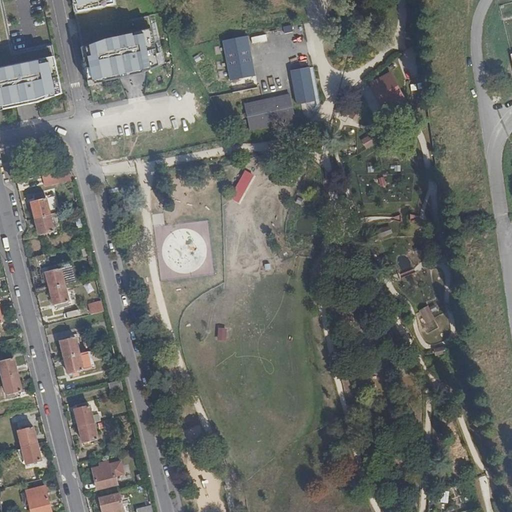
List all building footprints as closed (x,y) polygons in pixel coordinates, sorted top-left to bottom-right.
[(77,0),(79,9),(116,5),(115,0),(77,0)] [(117,40),(86,47),(92,91),(162,79),(153,38),(143,40),(142,34),(117,40)] [(254,75),(247,36),(220,41),(227,80),(254,75)] [(59,60),(0,70),(0,115),(17,112),(68,99),(59,60)] [(308,67),(288,70),(294,103),(315,100),(308,67)] [(406,101),(390,73),(369,85),(384,113),(406,101)] [(232,91),(257,86),(255,75),(230,80),(232,91)] [(248,130),(293,120),(287,95),(242,105),(248,130)] [(357,123),(366,108),(357,103),(348,118),(357,123)] [(379,142),(374,133),(361,141),(366,150),(379,142)] [(405,158),(408,147),(393,144),(391,155),(405,158)] [(70,169),(57,172),(60,182),(72,179),(70,169)] [(252,175),(243,170),(229,198),(237,202),(252,175)] [(33,202),(37,218),(52,215),(51,212),(48,201),(47,199),(41,200),(37,201),(33,202)] [(48,201),(51,212),(60,210),(58,199),(48,201)] [(52,215),(37,218),(41,235),(45,235),(49,234),(56,232),(52,215)] [(375,230),(377,236),(392,232),(390,226),(375,230)] [(356,258),(348,243),(339,248),(347,263),(356,258)] [(47,268),(52,288),(66,285),(78,282),(72,261),(47,268)] [(361,278),(357,270),(348,275),(352,283),(361,278)] [(427,291),(436,289),(435,279),(437,275),(423,276),(426,281),(427,291)] [(66,285),(52,288),(56,305),(60,304),(70,301),(66,285)] [(103,302),(91,305),(93,315),(105,312),(103,302)] [(435,319),(428,306),(419,310),(426,324),(435,319)] [(63,341),(67,358),(81,354),(77,338),(70,340),(66,340),(63,341)] [(444,350),(443,347),(433,348),(434,352),(434,356),(444,354),(444,350)] [(81,354),(67,358),(71,374),(75,373),(78,373),(85,371),(81,354)] [(4,377),(18,374),(14,358),(6,359),(3,360),(0,361),(4,377)] [(22,391),(18,374),(4,377),(9,395),(12,394),(15,393),(22,391)] [(113,393),(124,390),(122,381),(111,384),(113,393)] [(77,412),(81,428),(95,424),(91,408),(84,410),(81,410),(77,412)] [(95,424),(81,428),(85,445),(89,444),(93,443),(100,441),(95,424)] [(23,446),(37,443),(33,426),(25,428),(22,429),(19,429),(23,446)] [(41,459),(37,443),(23,446),(27,463),(30,462),(33,461),(41,459)] [(124,474),(122,463),(110,466),(109,463),(103,465),(103,468),(94,470),(100,490),(119,484),(117,476),(124,474)] [(49,511),(51,511),(45,486),(28,490),(33,511),(49,511)] [(126,511),(121,495),(101,500),(104,511),(126,511)]
